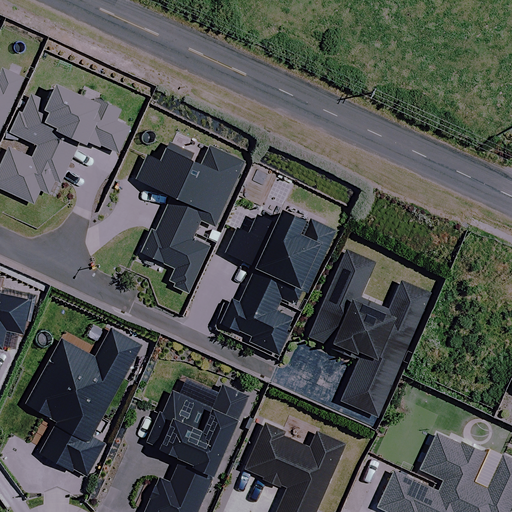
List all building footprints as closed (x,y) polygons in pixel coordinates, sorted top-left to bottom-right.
[(0,127),(22,79),(1,69),(0,70),(0,127)] [(92,104),(54,87),(47,102),(36,125),(80,144),(84,146),(86,141),(117,155),(129,128),(114,122),(119,110),(94,99),(92,104)] [(59,183),(77,143),(36,125),(47,102),(31,95),(22,115),(18,113),(9,133),(37,145),(31,157),(9,147),(0,166),(0,188),(33,203),(39,189),(49,193),(54,181),(59,183)] [(157,201),(200,220),(215,227),(244,162),(210,147),(200,168),(188,163),(193,153),(168,142),(160,161),(146,155),(134,181),(161,193),(157,201)] [(191,239),(200,220),(166,205),(154,232),(151,231),(141,253),(175,268),(169,281),(175,283),(173,287),(187,293),(208,247),(191,239)] [(306,292),(333,230),(310,220),(308,225),(280,213),(274,225),(256,217),(249,234),(236,228),(225,254),(256,267),(240,305),(231,301),(220,326),(236,333),(237,330),(252,337),(250,343),(279,355),(288,334),(284,333),(290,319),(274,312),(280,299),(296,306),(303,291),(306,292)] [(374,262),(347,250),(308,338),(359,360),(341,402),(376,417),(429,295),(400,282),(387,311),(358,298),(374,262)] [(0,349),(1,349),(2,344),(19,348),(29,301),(0,295),(0,349)] [(38,455),(69,472),(71,468),(85,475),(102,444),(90,437),(141,345),(111,329),(95,358),(62,339),(25,405),(57,422),(38,455)] [(143,511),(195,511),(247,396),(223,386),(212,410),(171,392),(162,414),(160,413),(147,443),(160,449),(159,451),(180,461),(170,484),(158,479),(143,511)] [(284,432),(265,423),(245,469),(264,478),(263,480),(280,488),(281,485),(287,488),(279,505),(296,511),(315,511),(345,445),(316,432),(309,448),(282,437),(284,432)] [(507,511),(511,503),(511,461),(489,451),(462,438),(459,445),(436,435),(420,470),(444,481),(438,494),(392,472),(376,507),(386,511),(507,511)]
